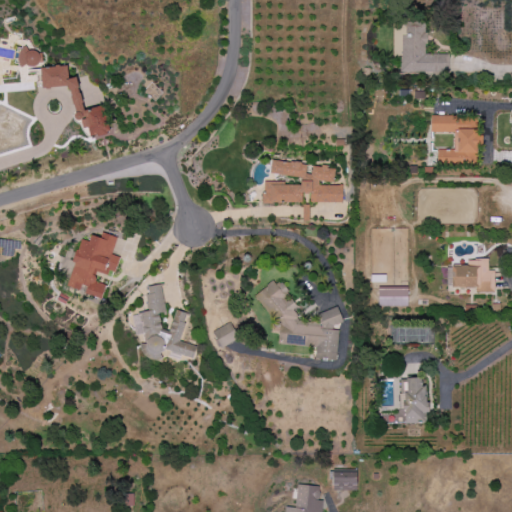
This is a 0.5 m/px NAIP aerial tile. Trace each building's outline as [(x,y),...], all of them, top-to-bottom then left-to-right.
[(449,55),(427,55),(427,22),(407,22),(407,36),(402,36),(402,74),(449,74),(449,55)] [(45,90),(70,85),(77,121),(82,120),(83,129),(89,128),(91,138),(110,134),(104,107),(85,111),(78,78),(70,80),(67,65),(41,70),(45,90)] [(437,165),(477,166),(477,146),(484,146),(484,136),(478,135),(478,117),(432,116),(432,133),(455,133),(455,151),(437,150),(437,165)] [(263,182),(283,182),(283,185),(299,185),(299,181),(299,178),(269,173),(270,160),(281,162),(282,164),(284,163),(284,162),(289,163),(289,162),(294,162),(294,161),(299,162),(299,164),(305,165),(304,174),(310,174),(309,173),(309,170),(310,170),(311,166),(320,167),(320,165),(326,166),(326,169),(334,169),(332,183),(317,181),(318,185),(338,185),(341,185),(341,203),(309,202),(308,193),(301,194),(301,202),(272,202),(271,204),(260,204),(260,192),(263,192),(263,182)] [(67,287),(83,292),(83,294),(102,299),(106,285),(95,282),(98,270),(115,275),(120,257),(113,255),(117,238),(102,233),(101,239),(91,236),(90,242),(80,240),(67,287)] [(453,289),(476,288),(476,294),(495,293),(495,271),(489,271),(488,260),(467,260),(467,267),(452,267),(453,289)] [(337,361),(340,332),(330,328),(344,323),(339,308),(319,314),(322,322),(321,328),(313,327),(300,322),(296,310),(297,308),(295,302),(287,301),(288,294),(285,284),(271,282),(267,291),(259,293),(269,320),(281,325),(280,335),(283,342),(292,345),(317,348),(316,359),(337,361)] [(180,343),(188,314),(175,311),(170,332),(162,330),(159,315),(166,314),(161,285),(149,287),(147,298),(149,312),(133,315),(136,335),(144,334),(145,344),(140,345),(142,356),(160,361),(163,351),(193,359),(196,347),(180,343)] [(408,287),(378,288),(379,307),(408,307),(408,287)] [(239,339),(230,322),(213,332),(222,348),(239,339)] [(333,491),(358,491),(357,471),(333,471),(333,491)] [(321,511),(323,502),(319,500),(320,488),(297,486),(295,509),(285,508),(284,511),(321,511)]
